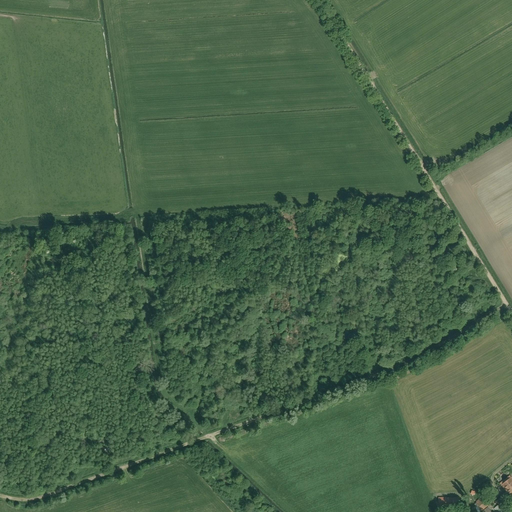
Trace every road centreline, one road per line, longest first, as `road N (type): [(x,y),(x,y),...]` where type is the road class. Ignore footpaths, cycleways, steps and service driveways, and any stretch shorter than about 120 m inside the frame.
road 1 (track): [(511,314),(317,0)]
road 2 (track): [(506,305),(379,373),(207,435)]
road 3 (track): [(207,435),(162,385),(137,222)]
road 4 (track): [(207,435),(31,498),(0,496)]
